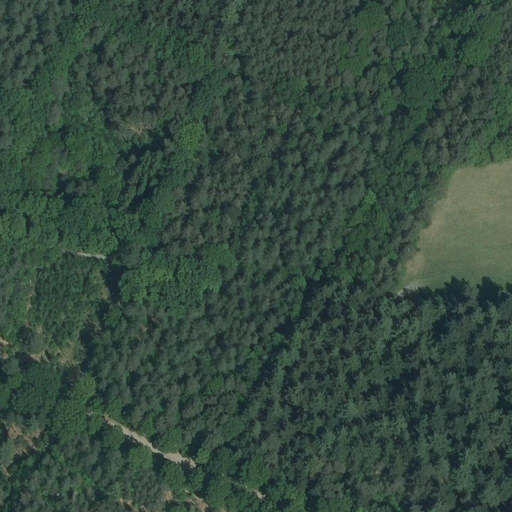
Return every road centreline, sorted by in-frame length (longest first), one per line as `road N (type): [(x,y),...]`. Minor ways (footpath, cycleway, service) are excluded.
road 1 (track): [(209,477),(501,0)]
road 2 (track): [(421,123),(211,86),(68,19)]
road 3 (track): [(0,249),(315,298)]
road 4 (track): [(284,511),(71,406),(0,396)]
road 5 (track): [(127,268),(18,511)]
road 6 (track): [(268,376),(511,446)]
road 7 (track): [(78,0),(25,109)]
